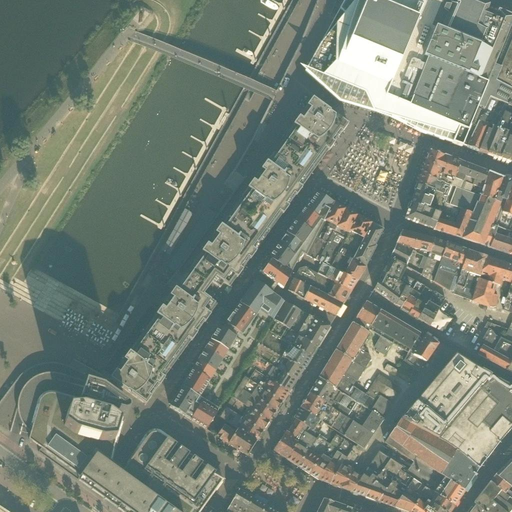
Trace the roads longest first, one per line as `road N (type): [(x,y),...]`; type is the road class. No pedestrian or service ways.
road 1 (residential): [(362,292),(260,452)]
road 2 (track): [(505,321),(380,258)]
